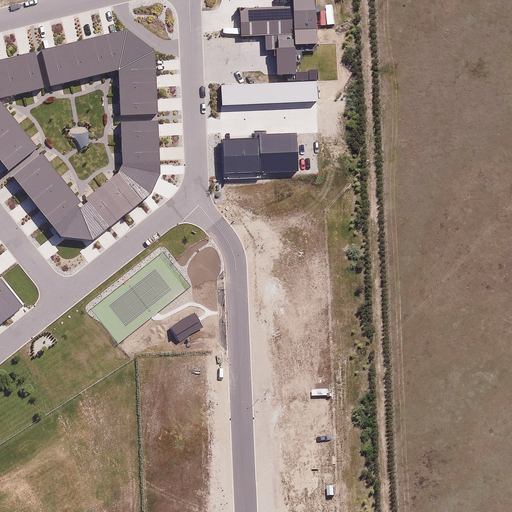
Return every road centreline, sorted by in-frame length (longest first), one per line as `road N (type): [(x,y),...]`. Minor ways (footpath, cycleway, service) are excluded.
road 1 (residential): [(246,511),(235,261),(189,198)]
road 2 (residential): [(188,0),(197,172),(189,198)]
road 3 (residential): [(189,198),(63,299)]
